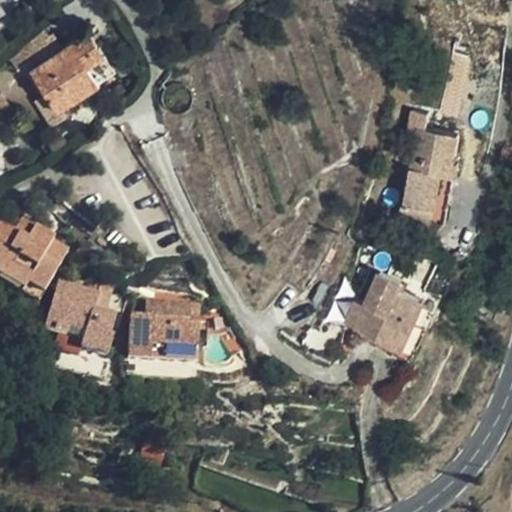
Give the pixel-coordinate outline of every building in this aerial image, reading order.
[(7,52),(10,57),(45,37),(38,26),(7,52)] [(55,51),(45,37),(10,57),(18,68),(28,62),(47,91),(58,109),(61,107),(117,71),(89,30),(55,51)] [(58,109),(47,91),(36,98),(53,124),(66,116),(61,107),(58,109)] [(0,120),(11,111),(13,110),(0,92),(0,120)] [(419,125),(405,203),(435,208),(442,172),(455,175),(457,176),(459,161),(455,161),(460,133),(427,126),(429,112),(407,108),(404,123),(419,125)] [(17,119),(11,111),(0,120),(0,127),(4,132),(17,119)] [(445,223),(455,175),(442,172),(435,208),(405,203),(403,215),(445,223)] [(0,272),(2,269),(45,293),(69,252),(53,243),(54,240),(21,221),(15,233),(0,224),(0,272)] [(0,281),(38,304),(45,293),(2,269),(0,272),(0,281)] [(399,287),(403,279),(382,269),(369,298),(357,325),(404,346),(406,341),(416,346),(435,303),(425,298),(399,287)] [(58,283),(54,299),(61,301),(66,285),(58,283)] [(505,323),(511,306),(511,298),(484,283),(473,308),(505,323)] [(102,284),(99,295),(94,310),(104,313),(113,287),(102,284)] [(99,295),(66,285),(61,301),(54,299),(43,333),(82,343),(80,350),(107,358),(113,338),(110,337),(116,317),(104,313),(94,310),(99,295)] [(349,321),(357,325),(369,298),(360,294),(349,321)] [(197,363),(198,329),(198,322),(189,321),(190,305),(162,303),(161,309),(154,309),(155,303),(146,302),(145,318),(130,317),(127,359),(197,363)] [(198,305),(190,305),(189,321),(198,322),(198,305)] [(165,446),(147,440),(140,461),(160,468),(165,446)]
